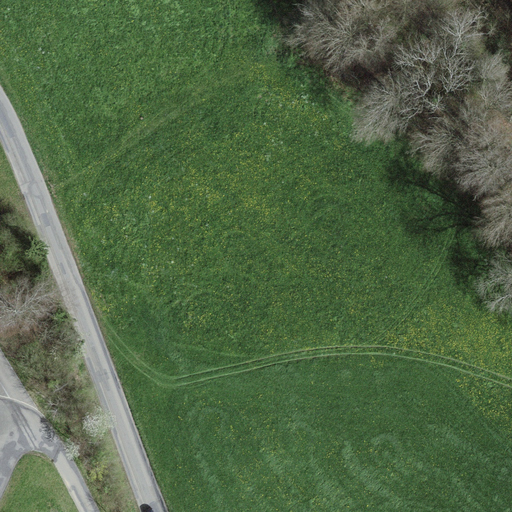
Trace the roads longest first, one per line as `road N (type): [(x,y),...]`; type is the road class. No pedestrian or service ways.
road 1 (unclassified): [(0,112),(154,511)]
road 2 (residential): [(0,363),(89,511)]
